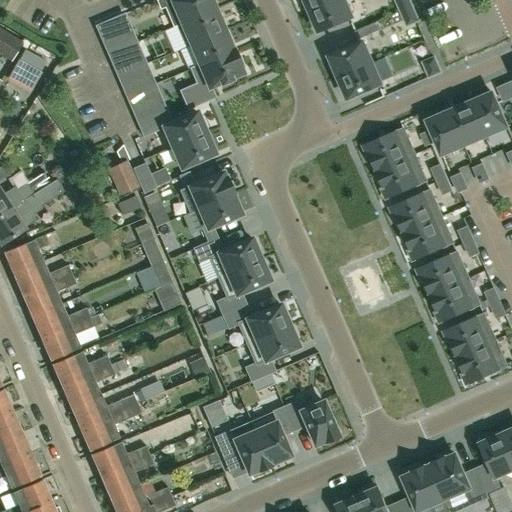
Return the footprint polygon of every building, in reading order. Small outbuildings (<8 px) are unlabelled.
[(175,0),(172,2),(181,23),(176,25),(177,25),(217,8),(213,0),(175,0)] [(302,0),(308,12),(336,0),(302,0)] [(352,18),(344,0),(336,0),(308,12),(313,25),(315,24),(319,32),(352,18)] [(409,0),(395,0),(400,11),(412,6),(409,0)] [(412,6),(400,11),(407,26),(419,21),(412,6)] [(217,8),(177,25),(186,46),(226,29),(221,17),(219,18),(215,10),(217,9),(217,8)] [(0,53),(11,60),(21,42),(0,29),(0,53)] [(107,51),(130,41),(125,29),(102,39),(107,51)] [(226,29),(186,46),(186,47),(191,45),(199,64),(190,68),(191,69),(235,50),(235,49),(232,50),(229,42),(231,41),(226,29)] [(135,53),(130,41),(107,51),(112,62),(135,53)] [(330,57),(338,77),(372,62),(363,42),(330,57)] [(235,50),(191,69),(197,83),(180,91),(188,109),(215,97),(210,87),(221,82),(221,83),(231,79),(230,78),(242,73),(239,66),(242,65),(235,50)] [(429,77),(441,72),(434,57),(422,62),(429,77)] [(16,66),(37,77),(41,71),(19,59),(16,66)] [(381,84),(372,62),(338,77),(336,77),(343,93),(345,92),(348,98),(381,84)] [(123,88),(128,100),(151,89),(146,78),(123,88)] [(511,97),(506,85),(497,88),(503,101),(511,98),(511,97)] [(156,101),(151,89),(128,100),(133,111),(156,101)] [(469,100),(485,136),(506,126),(492,93),(482,97),(481,95),(469,100)] [(464,145),(485,136),(469,100),(469,101),(469,103),(450,111),(449,109),(448,109),(464,145)] [(437,116),(427,121),(432,130),(436,141),(442,154),(464,145),(448,109),(436,114),(437,116)] [(200,120),(196,112),(172,122),(166,125),(161,114),(138,124),(143,136),(163,127),(172,148),(208,132),(202,119),(200,120)] [(404,128),(364,146),(375,172),(415,154),(404,128)] [(436,141),(432,130),(421,135),(426,145),(436,141)] [(208,132),(172,148),(181,168),(214,153),(211,145),(213,144),(208,132)] [(415,154),(375,172),(387,198),(426,181),(415,154)] [(138,186),(126,161),(108,170),(120,195),(138,186)] [(134,169),(133,169),(133,170),(143,192),(155,187),(145,164),(134,169)] [(482,164),(474,168),(480,183),(489,179),(482,164)] [(84,173),(79,165),(56,179),(61,187),(84,173)] [(432,169),(437,182),(446,178),(440,165),(432,169)] [(0,190),(0,215),(12,208),(20,204),(34,195),(56,180),(55,179),(48,169),(27,184),(17,189),(14,186),(3,194),(0,190)] [(198,208),(232,194),(234,193),(227,177),(225,178),(222,172),(193,185),(188,173),(180,176),(185,189),(180,191),(190,212),(198,208)] [(461,174),(452,178),(458,192),(467,188),(461,174)] [(451,191),(446,178),(437,182),(443,194),(451,191)] [(391,207),(402,234),(442,216),(431,190),(391,207)] [(143,197),(147,207),(160,201),(156,192),(143,197)] [(194,250),(217,240),(211,226),(240,214),(232,194),(198,208),(207,227),(203,229),(208,242),(194,249),(194,250)] [(12,208),(0,215),(0,242),(0,243),(24,228),(37,220),(30,210),(40,204),(34,195),(20,204),(12,208)] [(117,204),(122,215),(140,207),(135,196),(117,204)] [(453,243),(442,216),(402,234),(413,260),(453,243)] [(134,228),(141,244),(154,239),(147,223),(134,228)] [(464,243),(473,240),(467,227),(459,231),(464,243)] [(13,274),(43,261),(38,249),(48,245),(44,235),(4,252),(13,274)] [(209,257),(218,278),(263,259),(261,255),(259,256),(251,238),(222,251),(217,240),(194,250),(199,262),(209,257)] [(154,239),(141,244),(150,266),(163,260),(154,239)] [(478,252),(473,240),(464,243),(470,256),(478,252)] [(429,296),(469,278),(457,252),(417,269),(429,296)] [(223,316),(246,306),(240,292),(269,280),(265,271),(268,270),(263,259),(218,278),(227,297),(217,302),(223,316)] [(163,260),(150,266),(159,286),(153,288),(154,290),(172,282),(163,260)] [(68,265),(48,273),(43,261),(13,274),(23,295),(72,274),(68,265)] [(32,317),(62,304),(56,292),(76,283),(72,274),(23,295),(32,317)] [(469,278),(429,296),(440,322),(480,304),(469,278)] [(154,290),(163,311),(181,303),(172,282),(154,290)] [(486,293),(491,305),(499,302),(494,289),(486,293)] [(505,314),(499,302),(491,305),(497,318),(505,314)] [(41,338),(90,317),(86,306),(66,315),(62,304),(32,317),(41,338)] [(238,323),(247,344),(289,326),(280,304),(251,317),(246,306),(223,316),(228,328),(238,323)] [(50,360),(80,347),(75,334),(102,323),(98,314),(90,317),(41,338),(50,360)] [(444,331),(456,357),(496,340),(484,314),(444,331)] [(177,319),(157,325),(161,337),(180,332),(177,319)] [(289,326),(247,344),(255,363),(245,368),(251,381),(274,371),(269,358),(298,346),(294,337),(296,336),(292,325),(289,326)] [(507,366),(496,340),(456,357),(467,384),(507,366)] [(61,385),(111,363),(107,354),(87,363),(82,350),(52,364),(61,385)] [(210,371),(204,357),(193,362),(199,376),(210,371)] [(71,407),(101,394),(95,381),(115,372),(111,363),(61,385),(71,407)] [(0,415),(12,411),(3,389),(0,390),(0,415)] [(80,428),(138,403),(133,393),(106,405),(101,394),(71,407),(80,428)] [(283,407),(293,430),(306,425),(314,445),(324,440),(325,443),(338,437),(323,401),(301,411),(296,401),(283,407)] [(114,424),(142,411),(138,403),(80,428),(89,450),(119,437),(114,424)] [(271,413),(251,422),(270,467),(271,466),(270,464),(290,455),(281,435),(293,430),(283,407),(271,412),(271,413)] [(0,441),(21,432),(12,411),(0,415),(0,441)] [(163,427),(168,439),(201,426),(196,414),(163,427)] [(259,471),(270,467),(251,422),(250,422),(254,431),(235,439),(230,430),(215,437),(225,460),(240,453),(248,473),(258,469),(259,471)] [(511,429),(511,430),(510,428),(498,433),(500,435),(511,464),(511,429)] [(0,467),(31,454),(21,432),(0,441),(0,467)] [(476,469),(486,492),(499,486),(495,477),(511,469),(511,464),(500,435),(480,444),(488,463),(476,469)] [(151,455),(148,446),(127,454),(121,441),(91,454),(101,476),(151,455)] [(31,454),(0,467),(0,478),(5,476),(10,488),(40,476),(31,454)] [(429,466),(444,499),(469,488),(473,498),(486,492),(476,469),(464,474),(455,454),(445,459),(444,456),(432,461),(434,464),(429,466)] [(110,497),(141,484),(136,472),(155,464),(155,462),(151,455),(101,476),(110,497)] [(444,499),(429,466),(425,468),(424,465),(412,470),(413,473),(403,477),(412,497),(399,502),(403,511),(419,511),(418,510),(444,499)] [(12,492),(17,505),(0,511),(19,511),(50,499),(41,480),(12,492)] [(116,511),(130,511),(172,495),(169,487),(145,497),(141,484),(110,497),(116,511)] [(357,494),(364,511),(403,511),(399,502),(387,507),(378,488),(368,492),(367,489),(357,494)] [(364,511),(357,494),(356,495),(357,497),(337,506),(339,511),(364,511)] [(161,511),(176,506),(172,495),(130,511),(161,511)] [(19,511),(59,511),(58,507),(54,509),(50,499),(19,511)]
